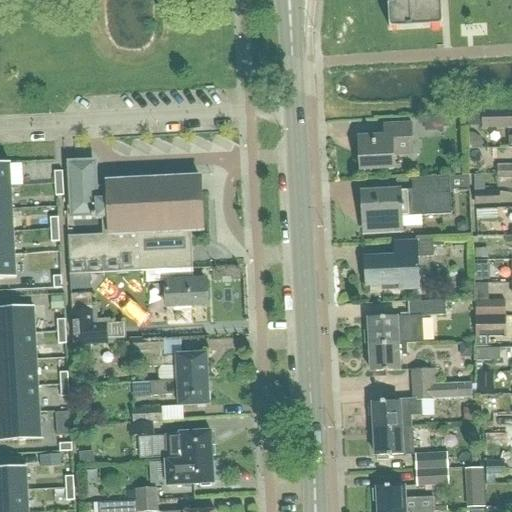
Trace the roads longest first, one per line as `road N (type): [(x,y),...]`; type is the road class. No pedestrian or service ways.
road 1 (tertiary): [(315,511),(294,107)]
road 2 (residential): [(0,126),(294,107)]
